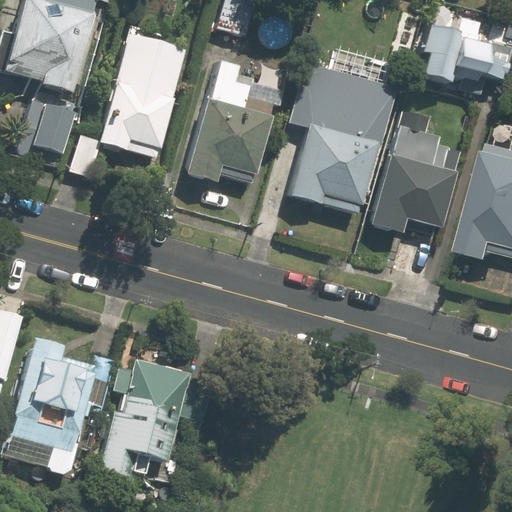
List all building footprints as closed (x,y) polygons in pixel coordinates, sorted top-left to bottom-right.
[(13,0),(0,50),(0,72),(29,80),(28,83),(60,92),(84,0),(88,0),(93,1),(93,0),(13,0)] [(214,0),(207,27),(241,37),(250,0),(214,0)] [(341,15),(317,8),(307,44),(332,51),(341,15)] [(413,52),(407,74),(440,82),(442,77),(454,80),(451,89),(472,95),(481,60),(496,64),(502,46),(482,40),(481,45),(439,34),(441,30),(417,24),(409,52),(413,52)] [(84,142),(90,143),(148,158),(175,48),(114,33),(102,81),(100,81),(85,140),(84,142)] [(302,125),(281,196),(311,205),(314,194),(351,205),(386,82),(301,57),(283,120),(302,125)] [(199,98),(178,173),(210,182),(212,174),(244,183),(266,104),(274,106),(278,91),(246,83),(248,79),(231,74),(232,66),(213,61),(202,99),(199,98)] [(23,104),(14,133),(48,143),(56,113),(23,104)] [(388,124),(360,224),(392,233),(396,217),(430,227),(451,151),(428,144),(430,136),(419,133),(422,119),(397,112),(394,126),(388,124)] [(80,176),(90,143),(84,142),(85,140),(69,136),(59,170),(80,176)] [(491,152),(487,151),(459,251),(491,260),(494,251),(511,256),(511,149),(493,144),(491,152)] [(84,367),(48,356),(50,345),(24,338),(0,422),(0,457),(37,468),(38,471),(51,474),(62,469),(68,447),(64,446),(66,440),(63,440),(70,413),(76,415),(79,404),(94,408),(108,360),(88,354),(84,367)] [(165,413),(175,378),(176,373),(124,359),(109,412),(104,411),(87,473),(119,482),(122,470),(130,473),(135,456),(152,460),(165,413)] [(193,421),(203,386),(175,378),(165,413),(193,421)]
